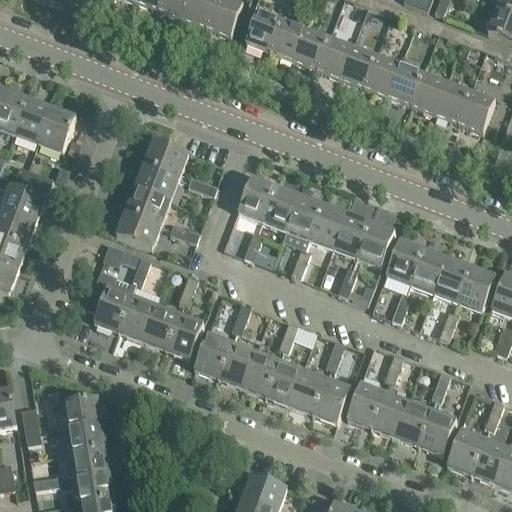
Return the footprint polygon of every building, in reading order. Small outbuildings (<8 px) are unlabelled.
[(139,0),(136,8),(160,17),(165,0),(139,0)] [(165,0),(160,17),(183,26),(192,0),(165,0)] [(214,0),(192,0),(183,26),(207,35),(219,2),(214,0)] [(363,0),(356,0),(353,8),(369,13),(371,8),(373,3),(363,0)] [(406,0),(404,8),(428,17),(433,5),(419,0),(406,0)] [(511,0),(503,0),(499,11),(484,5),(481,14),(496,19),(498,15),(511,20),(511,0)] [(231,44),(244,11),(219,2),(207,35),(231,44)] [(450,5),(441,2),(435,19),(444,23),(450,5)] [(384,19),(388,9),(373,3),(371,8),(369,13),(384,19)] [(400,25),(404,15),(388,9),(384,19),(400,25)] [(404,15),(400,25),(416,31),(420,21),(404,15)] [(488,40),(511,48),(511,20),(498,15),(496,19),(488,40)] [(259,17),(246,49),(270,59),(283,26),(259,17)] [(431,37),(435,27),(420,21),(416,31),(431,37)] [(283,26),(270,59),(294,68),(306,35),(283,26)] [(447,43),(451,33),(435,27),(432,37),(447,43)] [(451,33),(447,43),(463,49),(467,39),(451,33)] [(306,35),(294,68),(318,77),(330,44),(306,35)] [(478,55),(482,45),(467,39),(463,49),(478,55)] [(330,44),(318,77),(341,86),(354,53),(330,44)] [(495,61),(498,51),(483,45),(479,55),(495,61)] [(511,62),(511,56),(498,51),(494,61),(510,67),(511,62)] [(354,53),(341,86),(365,94),(377,62),(354,53)] [(377,62),(365,94),(388,103),(401,71),(377,62)] [(401,71),(388,103),(412,112),(424,80),(401,71)] [(424,80),(412,112),(436,121),(448,89),(424,80)] [(448,89),(436,121),(459,130),(472,98),(448,89)] [(0,134),(17,141),(30,106),(6,96),(0,110),(0,134)] [(483,140),(496,107),(472,98),(459,130),(483,140)] [(39,150),(52,114),(30,106),(17,141),(39,150)] [(63,159),(77,123),(52,114),(39,150),(63,159)] [(189,160),(154,146),(144,170),(180,184),(189,160)] [(80,150),(72,147),(67,160),(75,163),(80,150)] [(135,194),(171,207),(180,184),(144,170),(135,194)] [(21,173),(16,186),(24,189),(28,176),(21,173)] [(48,198),(53,186),(28,176),(24,189),(48,198)] [(201,198),(205,189),(192,184),(188,193),(201,198)] [(252,184),(239,219),(263,229),(277,193),(252,184)] [(205,189),(201,198),(214,203),(218,194),(205,189)] [(10,192),(1,216),(37,229),(45,207),(47,207),(47,206),(10,192)] [(277,193),(263,229),(287,238),(301,202),(277,193)] [(126,218),(162,231),(171,207),(135,194),(126,218)] [(301,202),(287,238),(310,246),(324,211),(301,202)] [(324,211),(310,246),(334,256),(348,220),(324,211)] [(0,218),(0,242),(27,254),(37,229),(1,216),(0,218)] [(117,242),(153,256),(162,231),(126,218),(117,242)] [(348,220),(334,256),(358,265),(372,229),(348,220)] [(382,274),(395,238),(372,229),(358,265),(382,274)] [(183,245),(187,235),(174,230),(170,240),(183,245)] [(187,235),(183,245),(196,250),(200,240),(187,235)] [(264,241),(255,237),(250,250),(259,254),(264,241)] [(0,269),(19,276),(27,254),(0,242),(0,269)] [(240,250),(229,246),(226,255),(237,259),(240,250)] [(400,246),(386,282),(411,291),(425,256),(400,246)] [(244,263),(254,267),(259,254),(250,250),(244,263)] [(111,251),(105,268),(119,273),(121,268),(125,257),(111,251)] [(311,259),(301,255),(296,268),(306,272),(311,259)] [(425,256),(411,291),(435,300),(449,265),(425,256)] [(151,268),(141,265),(136,278),(146,282),(151,268)] [(449,265),(435,300),(459,309),(472,274),(449,265)] [(291,281),(301,285),(306,272),(296,268),(291,281)] [(0,297),(11,302),(12,300),(10,299),(19,276),(0,269),(0,297)] [(358,277),(349,273),(344,286),(353,290),(358,277)] [(483,318),(496,283),(472,274),(459,309),(483,318)] [(100,316),(95,329),(120,339),(133,303),(137,293),(141,295),(146,282),(136,278),(131,291),(100,279),(88,312),(100,316)] [(511,282),(505,280),(492,315),(511,323),(511,282)] [(198,286),(189,282),(184,296),(193,299),(198,286)] [(339,299),(348,303),(353,290),(344,286),(339,299)] [(179,309),(188,313),(193,299),(184,296),(179,309)] [(411,303),(402,300),(397,313),(406,316),(411,303)] [(143,348),(156,312),(133,303),(120,339),(143,348)] [(251,315),(242,311),(237,324),(246,328),(251,315)] [(167,357),(180,321),(156,312),(143,348),(167,357)] [(392,326),(402,330),(406,316),(397,313),(392,326)] [(459,321),(449,318),(444,331),(454,335),(459,321)] [(191,366),(204,330),(180,321),(167,357),(191,366)] [(232,337),(241,341),(246,328),(237,324),(232,337)] [(316,348),(326,350),(330,330),(319,328),(316,348)] [(298,332),(289,329),(284,342),(293,345),(298,332)] [(440,344),(449,348),(454,335),(444,331),(440,344)] [(511,349),(511,335),(507,333),(502,346),(511,350),(511,349)] [(208,340),(195,376),(219,385),(233,350),(208,340)] [(279,355),(288,359),(293,345),(284,342),(279,355)] [(386,367),(391,345),(378,343),(374,365),(386,367)] [(497,360),(507,363),(511,350),(502,346),(497,360)] [(345,350),(336,347),(331,360),(340,364),(345,350)] [(243,394),(257,359),(233,350),(219,385),(243,394)] [(266,403),(280,368),(257,359),(243,394),(266,403)] [(326,373),(335,377),(340,364),(331,360),(326,373)] [(404,364),(394,360),(389,374),(399,377),(404,364)] [(290,412),(304,376),(280,368),(266,403),(290,412)] [(384,387),(393,391),(399,377),(389,374),(384,387)] [(313,421),(327,385),(304,376),(290,412),(313,421)] [(451,382),(442,378),(437,392),(446,395),(451,382)] [(58,397),(58,385),(38,384),(37,396),(58,397)] [(338,430),(351,395),(327,385),(313,421),(338,430)] [(361,390),(347,425),(372,435),(385,399),(361,390)] [(432,405),(441,409),(446,395),(437,392),(432,405)] [(0,435),(18,433),(11,395),(0,397),(0,435)] [(395,444),(409,408),(385,399),(372,435),(395,444)] [(99,404),(61,410),(65,436),(103,430),(99,404)] [(504,411),(495,407),(490,420),(499,424),(504,411)] [(419,453),(433,417),(409,408),(395,444),(419,453)] [(36,414),(22,416),(26,442),(40,440),(36,414)] [(444,462),(457,426),(433,417),(419,453),(444,462)] [(485,433),(494,437),(499,424),(490,420),(485,433)] [(70,462),(107,455),(103,430),(65,436),(70,462)] [(461,436),(447,472),(472,481),(486,445),(461,436)] [(28,452),(42,450),(40,440),(26,442),(28,452)] [(495,490),(509,454),(486,445),(472,481),(495,490)] [(511,496),(511,455),(509,454),(495,490),(511,496)] [(74,487),(111,480),(107,455),(70,462),(74,487)] [(15,496),(11,471),(0,472),(0,492),(1,499),(15,496)] [(78,511),(115,505),(111,480),(74,487),(78,511)] [(280,511),(288,494),(252,481),(242,506),(258,511),(280,511)] [(63,493),(62,483),(48,485),(49,495),(63,493)] [(34,487),(35,497),(49,495),(48,485),(34,487)]
